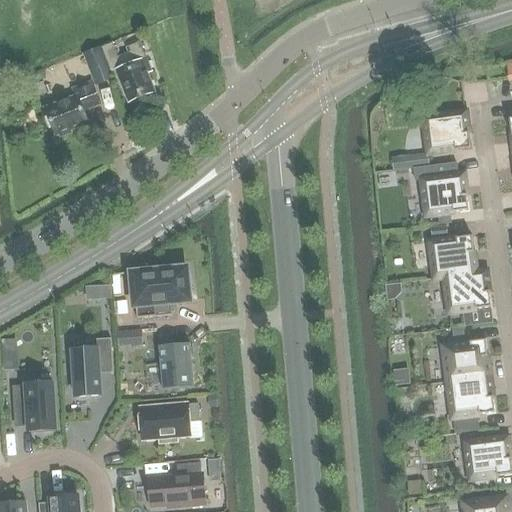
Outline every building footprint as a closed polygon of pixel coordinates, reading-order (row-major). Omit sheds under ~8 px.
[(112,73),(116,72),(129,104),(155,94),(147,75),(152,72),(140,42),(129,47),(131,53),(118,58),(112,45),(102,49),(112,73)] [(95,87),(112,81),(101,50),(83,57),(95,87)] [(468,80),(469,102),(492,101),(491,80),(468,80)] [(75,96),(45,107),(57,138),(89,125),(84,112),(100,105),(91,82),(72,89),(75,96)] [(466,113),(423,119),(428,155),(430,154),(430,156),(471,150),(466,113)] [(394,159),(396,171),(432,167),(430,156),(430,154),(428,155),(394,159)] [(457,165),(413,170),(415,183),(421,182),(426,218),(469,212),(464,175),(458,176),(457,165)] [(446,228),(431,229),(431,239),(447,238),(446,228)] [(434,280),(487,273),(487,272),(476,273),(472,238),(429,244),(434,280)] [(185,271),(182,272),(182,267),(163,269),(164,274),(132,276),(136,320),(172,317),(171,303),(188,301),(187,296),(192,295),(190,277),(185,277),(185,271)] [(449,315),(491,309),(487,273),(434,280),(434,281),(444,279),(449,315)] [(111,287),(103,288),(103,301),(112,300),(111,287)] [(465,329),(452,330),(454,343),(466,341),(465,329)] [(141,333),(118,334),(119,348),(142,346),(141,333)] [(158,340),(162,391),(194,389),(191,357),(193,357),(192,349),(190,349),(190,345),(173,347),(172,339),(158,340)] [(1,341),(3,372),(18,371),(17,340),(1,341)] [(101,397),(99,368),(113,367),(111,340),(86,342),(87,351),(72,352),(75,399),(101,397)] [(443,348),(447,384),(490,378),(485,342),(443,348)] [(447,384),(452,420),(495,414),(490,378),(447,384)] [(56,432),(53,384),(25,386),(25,388),(12,388),(14,409),(26,408),(28,433),(56,432)] [(217,397),(208,398),(209,409),(218,409),(217,397)] [(139,411),(142,441),(159,440),(159,446),(177,444),(177,438),(190,437),(189,424),(200,423),(198,405),(139,411)] [(465,444),(470,481),(511,476),(511,469),(508,439),(465,444)] [(167,510),(205,507),(201,465),(191,465),(177,467),(178,479),(149,481),(151,508),(167,506),(167,510)] [(421,482),(408,483),(409,498),(422,497),(421,482)] [(80,511),(79,498),(51,500),(51,504),(40,504),(40,511),(80,511)] [(507,511),(506,499),(463,505),(463,511),(507,511)] [(26,511),(26,502),(0,504),(0,511),(26,511)]
